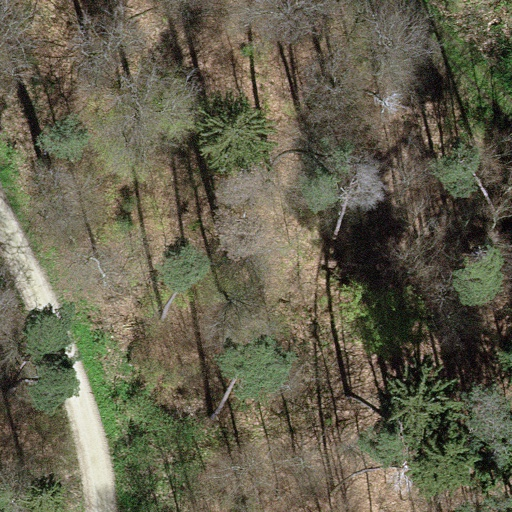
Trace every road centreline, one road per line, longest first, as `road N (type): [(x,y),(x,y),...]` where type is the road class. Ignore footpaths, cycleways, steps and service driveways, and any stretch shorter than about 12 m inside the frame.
road 1 (track): [(99,511),(63,359),(0,217)]
road 2 (track): [(511,111),(400,0)]
